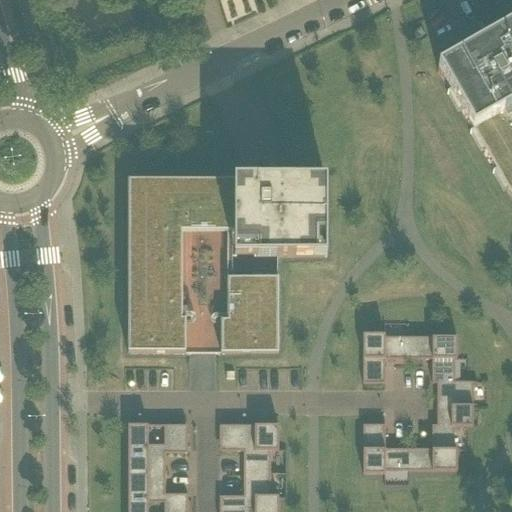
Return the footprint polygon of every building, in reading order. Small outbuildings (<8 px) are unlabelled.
[(15,48),(41,48),(41,23),(15,23),(15,48)] [(511,29),(502,35),(468,55),(450,65),(438,72),(473,134),(483,152),(511,202),(511,29)] [(326,183),(237,183),(128,183),(128,356),(185,356),(186,355),(217,355),(221,355),(221,356),(278,356),(278,279),(278,260),(326,260),(326,183)] [(408,340),(385,339),(385,337),(363,336),(363,385),(385,385),(385,361),(408,361),(408,340)] [(454,384),(454,361),(457,361),(457,340),(408,340),(408,361),(432,361),(432,385),(454,385),(454,384)] [(473,429),(473,384),(454,384),(454,385),(432,385),(437,385),(437,428),(432,428),(454,428),(454,429),(468,429),(473,429)] [(128,476),(165,476),(165,456),(187,456),(187,428),(128,428),(128,476)] [(243,476),(270,476),(270,454),(278,453),(278,428),(225,428),(225,441),(222,441),(222,454),(238,454),(244,454),(243,476)] [(408,474),(408,452),(385,452),(385,428),(363,428),(363,477),(385,476),(385,474),(408,474)] [(454,452),(454,429),(454,428),(432,428),(432,452),(408,452),(408,474),(457,473),(457,452),(454,452)] [(128,476),(128,511),(187,511),(187,497),(165,497),(165,476),(128,476)] [(278,511),(279,500),(278,499),(270,499),(270,476),(243,476),(243,499),(238,499),(222,499),(222,511),(220,511),(219,511),(278,511)]
